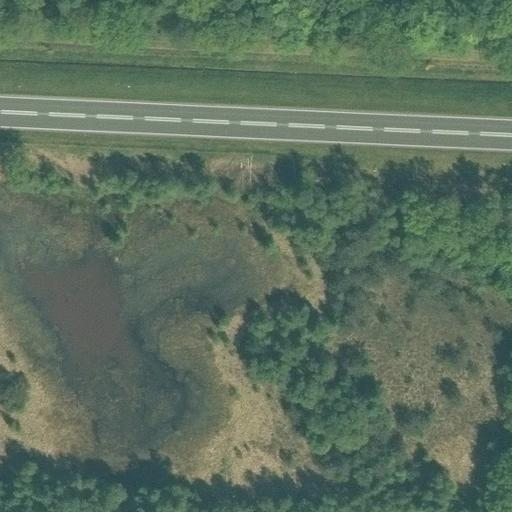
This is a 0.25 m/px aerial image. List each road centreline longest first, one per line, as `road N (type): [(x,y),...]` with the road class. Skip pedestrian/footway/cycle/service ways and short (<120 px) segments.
road 1 (trunk): [(511,136),(0,112)]
road 2 (track): [(511,55),(0,33)]
